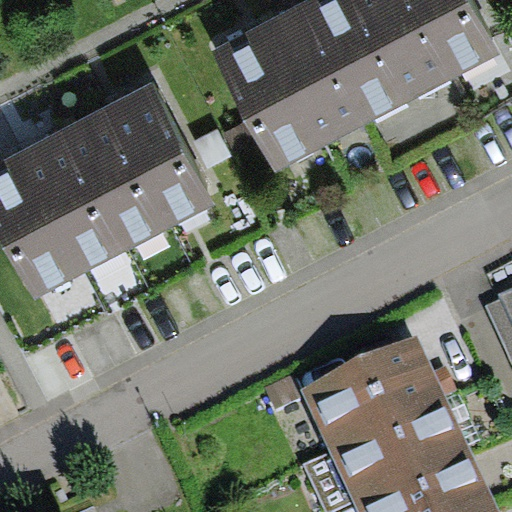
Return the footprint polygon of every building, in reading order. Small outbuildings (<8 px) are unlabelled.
[(304,0),(294,6),(360,129),(404,105),(347,0),(304,0)] [(413,0),(347,0),(404,105),(455,78),(413,0)] [(413,0),(455,78),(501,53),(472,0),(413,0)] [(294,6),(250,28),(315,152),(360,129),(294,6)] [(273,174),(315,152),(250,28),(207,50),(273,174)] [(103,108),(167,229),(218,203),(154,81),(103,108)] [(167,229),(103,108),(57,132),(121,253),(167,229)] [(80,275),(121,253),(57,132),(16,154),(80,275)] [(80,275),(16,154),(0,162),(0,229),(36,298),(80,275)] [(511,287),(499,294),(501,299),(485,306),(511,360),(511,287)] [(330,445),(444,394),(443,393),(434,371),(419,335),(303,390),(330,445)] [(446,366),(434,371),(443,393),(455,387),(446,366)] [(480,439),(455,387),(443,393),(444,394),(468,444),(480,439)] [(330,445),(355,498),(469,446),(468,444),(444,394),(330,445)] [(361,511),(458,511),(493,497),(469,446),(355,498),(361,511)] [(499,511),(493,497),(458,511),(499,511)]
